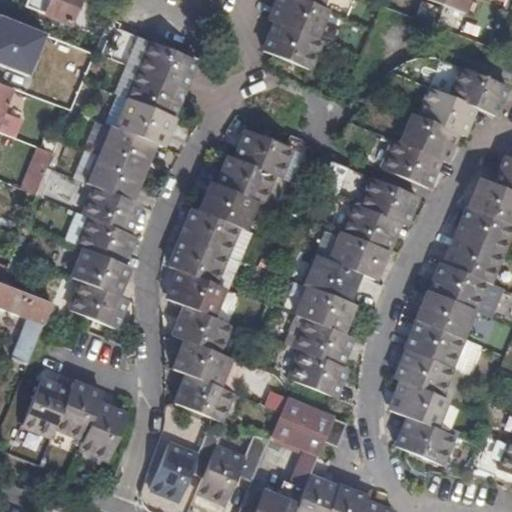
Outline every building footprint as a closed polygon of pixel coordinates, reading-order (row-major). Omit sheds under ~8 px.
[(25,0),(23,7),(68,25),(78,0),(25,0)] [(283,0),(278,0),(268,23),(273,25),(283,0)] [(325,14),(319,11),(292,0),(283,0),(273,25),(274,26),(280,28),(313,42),(325,14)] [(292,0),(319,11),(323,0),(292,0)] [(429,0),(464,13),(468,0),(429,0)] [(96,17),(107,21),(112,7),(101,2),(96,17)] [(473,6),(464,36),(485,42),(494,12),(473,6)] [(262,54),(267,56),(280,28),(274,26),(262,54)] [(320,45),(313,42),(280,28),(267,56),(308,73),(320,45)] [(92,55),(55,40),(39,79),(67,90),(60,109),(69,112),(92,55)] [(177,89),(189,61),(149,44),(137,73),(177,89)] [(12,59),(1,86),(10,89),(20,63),(12,59)] [(194,63),(189,61),(177,89),(182,91),(194,63)] [(25,95),(32,77),(35,68),(20,63),(10,89),(11,90),(25,95)] [(473,110),(489,116),(501,87),(460,71),(449,100),(468,108),(473,110)] [(165,117),(177,89),(137,73),(126,101),(127,102),(165,117)] [(67,90),(39,79),(32,77),(25,95),(60,109),(67,90)] [(1,86),(0,85),(0,134),(13,139),(21,121),(2,114),(11,90),(10,89),(1,86)] [(501,87),(489,116),(494,118),(506,89),(501,87)] [(182,91),(177,89),(165,117),(166,118),(170,120),(182,91)] [(468,108),(449,100),(428,91),(416,120),(451,134),(455,136),(457,136),(468,108)] [(166,118),(165,117),(127,102),(115,131),(148,145),(154,147),(166,118)] [(462,138),(473,110),(468,108),(457,136),(462,138)] [(171,121),(170,120),(166,118),(154,147),(156,148),(160,149),(171,121)] [(451,134),(416,120),(410,118),(399,146),(432,160),(437,162),(439,162),(451,134)] [(97,157),(108,128),(94,122),(82,150),(97,157)] [(148,145),(115,131),(108,128),(97,157),(137,173),(148,145)] [(238,164),(249,135),(244,133),(232,161),(238,164)] [(443,165),(455,136),(451,134),(439,162),(443,165)] [(289,151),(249,135),(238,164),(272,177),(278,179),(289,151)] [(432,160),(399,146),(392,143),(380,172),(420,188),(432,160)] [(145,176),(156,148),(154,147),(148,145),(137,173),(145,176)] [(30,176),(41,180),(51,154),(40,150),(30,176)] [(89,175),(94,162),(80,156),(74,169),(89,175)] [(124,201),(137,173),(97,157),(94,162),(89,175),(85,185),(94,189),(124,201)] [(498,188),(510,160),(504,158),(492,186),(498,188)] [(220,189),(231,161),(226,159),(214,187),(220,189)] [(437,162),(432,160),(420,188),(426,190),(437,162)] [(511,161),(510,160),(498,188),(511,193),(511,161)] [(272,177),(238,164),(232,161),(231,161),(220,189),(254,203),(260,206),(272,177)] [(330,162),(317,187),(333,195),(346,170),(330,162)] [(145,176),(137,173),(124,201),(133,205),(145,176)] [(23,192),(34,196),(41,180),(30,176),(23,192)] [(472,211),(484,182),(478,180),(467,208),(466,208),(442,265),(444,267),(447,268),(459,239),(471,211),(472,211)] [(410,197),(370,181),(358,210),(392,224),(397,226),(398,226),(410,197)] [(511,193),(498,188),(492,186),(484,182),(472,211),(511,226),(511,193)] [(202,216),(214,187),(209,184),(196,214),(202,216)] [(242,232),(254,203),(220,189),(214,187),(202,216),(236,230),(242,232)] [(133,205),(124,201),(94,189),(82,218),(87,220),(121,234),(133,205)] [(416,199),(410,197),(398,226),(404,229),(416,199)] [(139,207),(133,205),(121,234),(127,237),(139,207)] [(392,224),(358,210),(352,207),(340,235),(379,251),(381,252),(392,224)] [(499,256),(511,226),(472,211),(471,211),(459,239),(499,256)] [(184,243),(196,214),(191,212),(179,241),(184,243)] [(224,259),(236,230),(202,216),(196,214),(184,243),(224,259)] [(127,237),(121,234),(87,220),(76,249),(81,251),(116,265),(127,237)] [(397,226),(392,224),(381,252),(385,253),(386,254),(397,226)] [(379,251),(340,235),(339,235),(327,264),(353,275),(361,278),(367,280),(379,251)] [(132,239),(127,237),(116,265),(121,267),(132,239)] [(487,284),(499,256),(459,239),(447,268),(484,283),(487,284)] [(172,271),(184,243),(179,241),(166,269),(172,271)] [(224,259),(184,243),(172,271),(176,273),(181,275),(212,288),(224,259)] [(121,267),(116,265),(81,251),(70,280),(79,284),(109,296),(121,267)] [(372,283),(385,253),(381,252),(379,251),(367,280),(372,283)] [(353,275),(327,264),(313,259),(302,285),(307,287),(342,302),(353,275)] [(444,267),(442,265),(439,264),(427,292),(425,292),(413,320),(415,321),(404,350),(404,351),(409,353),(420,324),(419,323),(431,294),(432,295),(444,267)] [(127,270),(121,267),(109,296),(115,298),(127,270)] [(447,268),(444,267),(432,295),(471,311),(472,312),(484,283),(447,268)] [(169,304),(181,275),(176,273),(164,302),(169,304)] [(221,291),(212,288),(181,275),(169,304),(183,309),(188,311),(209,320),(221,291)] [(361,278),(353,275),(342,302),(346,304),(350,306),(361,278)] [(10,357),(27,363),(50,305),(0,283),(0,308),(26,319),(10,357)] [(115,298),(109,296),(79,284),(67,312),(108,329),(119,300),(115,298)] [(342,302),(307,287),(295,317),(305,321),(335,333),(346,304),(342,302)] [(471,311),(432,295),(431,294),(419,323),(420,324),(459,340),(471,311)] [(119,300),(108,329),(113,331),(125,303),(119,300)] [(352,306),(350,306),(346,304),(335,333),(340,335),(352,306)] [(176,341),(188,311),(183,309),(170,339),(176,341)] [(228,328),(209,320),(188,311),(176,341),(182,344),(188,346),(216,357),(228,328)] [(335,333),(305,321),(294,350),(299,352),(334,366),(345,338),(340,335),(335,333)] [(420,324),(409,353),(410,353),(449,369),(460,340),(459,340),(420,324)] [(351,340),(345,338),(334,366),(339,368),(351,340)] [(176,374),(188,346),(182,344),(170,372),(176,374)] [(227,362),(216,357),(188,346),(176,374),(184,378),(189,380),(216,391),(227,362)] [(409,353),(404,351),(392,381),(398,383),(410,353),(409,353)] [(334,366),(299,352),(288,381),(328,398),(340,368),(339,368),(334,366)] [(410,353),(398,383),(403,385),(438,400),(450,369),(449,369),(410,353)] [(340,368),(328,398),(333,400),(345,371),(340,368)] [(172,406),(177,408),(189,380),(184,378),(172,406)] [(229,396),(216,391),(189,380),(177,408),(218,424),(229,396)] [(37,388),(66,400),(68,394),(40,383),(37,388)] [(403,385),(398,383),(386,412),(392,414),(403,385)] [(72,385),(69,390),(98,403),(101,397),(72,385)] [(403,385),(392,414),(406,420),(411,422),(432,431),(444,402),(438,400),(403,385)] [(53,430),(66,400),(37,388),(21,428),(49,439),(53,430)] [(68,394),(66,400),(53,430),(82,442),(95,412),(97,406),(98,403),(69,390),(68,394)] [(331,418),(288,400),(272,438),(317,455),(321,442),(331,419),(331,418)] [(95,412),(122,423),(124,418),(97,406),(95,412)] [(95,412),(82,442),(78,451),(106,462),(122,423),(95,412)] [(346,425),(331,419),(321,442),(336,448),(346,425)] [(411,422),(406,420),(394,448),(399,450),(411,422)] [(411,422),(399,450),(439,466),(451,439),(432,431),(411,422)] [(205,472),(215,449),(219,439),(206,433),(196,457),(168,446),(150,491),(178,503),(190,475),(193,467),(205,472)] [(239,470),(252,476),(266,444),(252,438),(243,461),(215,449),(205,472),(202,480),(196,494),(225,506),(237,477),(239,470)] [(511,443),(509,442),(497,471),(511,477),(511,443)] [(190,475),(202,480),(205,472),(193,467),(190,475)] [(237,477),(249,483),(252,476),(239,470),(237,477)] [(335,489),(307,478),(305,483),(333,494),(334,493),(335,489)] [(266,482),(262,492),(296,505),(300,495),(266,482)] [(296,505),(293,511),(325,511),(333,494),(305,483),(300,495),(296,505)] [(336,487),(335,489),(334,493),(363,505),(363,503),(365,499),(336,487)] [(253,511),(293,511),(296,505),(262,492),(253,511)] [(333,494),(325,511),(359,511),(361,508),(363,505),(334,493),(333,494)] [(384,511),(363,503),(363,505),(361,508),(369,511),(384,511)]
